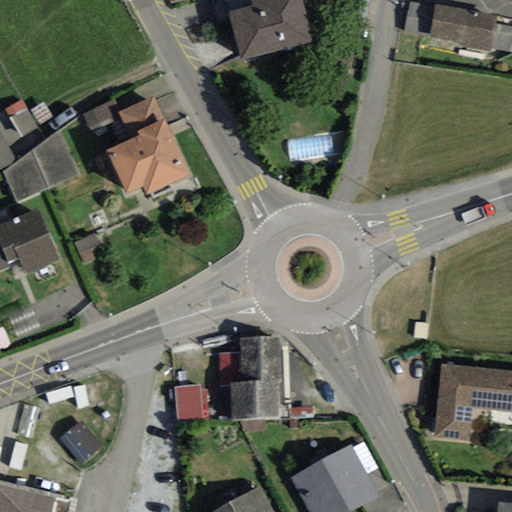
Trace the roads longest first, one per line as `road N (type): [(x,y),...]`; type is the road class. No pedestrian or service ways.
road 1 (tertiary): [(0,383),(259,285)]
road 2 (residential): [(278,227),(148,0)]
road 3 (residential): [(391,0),(333,226)]
road 4 (residential): [(429,511),(326,315)]
road 5 (tertiary): [(353,247),(511,193)]
